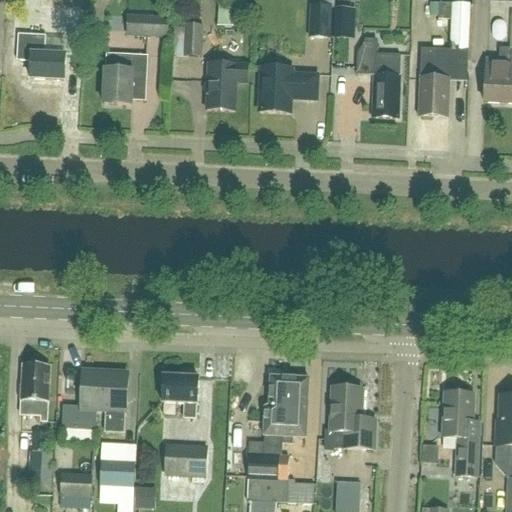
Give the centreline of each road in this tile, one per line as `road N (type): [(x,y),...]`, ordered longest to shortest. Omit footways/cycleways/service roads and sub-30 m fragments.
road 1 (unclassified): [(511,191),(0,166)]
road 2 (tertiary): [(407,327),(0,307)]
road 3 (residential): [(395,511),(407,327)]
